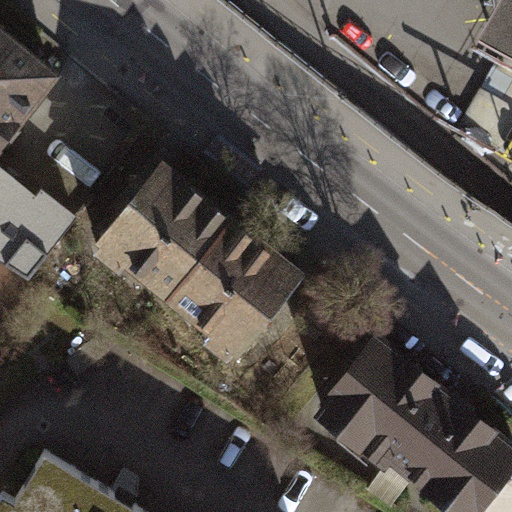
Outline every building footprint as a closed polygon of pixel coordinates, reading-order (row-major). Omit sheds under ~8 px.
[(511,0),(491,0),(465,47),(511,73),(511,35),(509,34),(511,29),(511,0)] [(0,140),(53,71),(0,28),(0,256),(30,275),(77,218),(42,190),(30,205),(0,181),(0,140)] [(231,217),(163,163),(94,250),(125,274),(133,265),(170,294),(231,217)] [(299,271),(231,217),(170,294),(209,325),(201,334),(230,358),(299,271)] [(0,256),(0,323),(18,334),(48,286),(30,275),(0,256)] [(511,511),(511,443),(381,337),(325,405),(388,460),(397,453),(462,509),(467,511),(511,511)] [(148,511),(48,452),(10,511),(148,511)]
